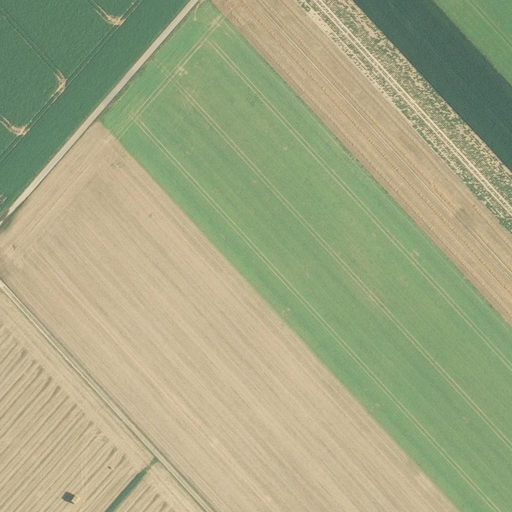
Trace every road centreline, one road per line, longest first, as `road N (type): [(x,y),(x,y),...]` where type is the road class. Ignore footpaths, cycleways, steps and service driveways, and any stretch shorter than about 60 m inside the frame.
road 1 (track): [(0,286),(208,511)]
road 2 (track): [(195,0),(0,224)]
